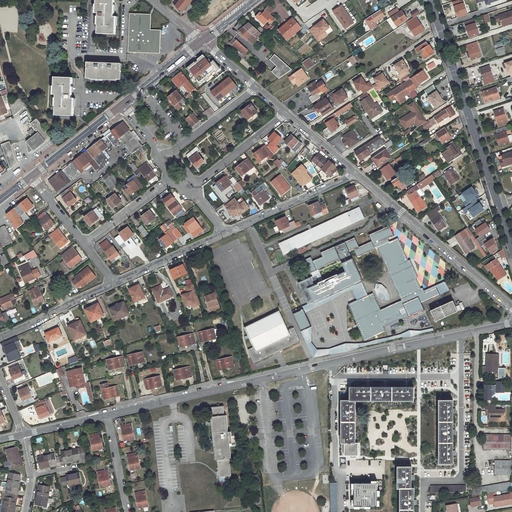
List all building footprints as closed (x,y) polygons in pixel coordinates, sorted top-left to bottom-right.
[(96,0),(96,5),(98,5),(98,8),(96,8),(96,13),(99,13),(98,21),(100,21),(100,25),(98,24),(98,34),(116,34),(116,25),(114,25),(114,22),(116,22),(116,17),(114,17),(114,9),(113,9),(113,6),(114,6),(114,0),(96,0)] [(177,0),(174,4),(183,12),(192,0),(177,0)] [(462,0),(461,0),(453,3),(458,17),(467,14),(462,0)] [(341,4),(331,11),(344,30),(353,23),(341,4)] [(493,4),(484,7),(486,14),(495,11),(493,4)] [(268,6),(265,10),(266,11),(270,15),(273,11),(268,6)] [(386,7),(370,17),(376,25),(382,22),(380,19),(390,13),(386,7)] [(392,12),(394,15),(401,11),(399,7),(392,12)] [(260,13),(256,17),(265,24),(268,21),(271,23),(275,19),(270,15),(266,11),(263,15),(260,13)] [(394,15),(391,17),(397,26),(407,19),(402,11),(401,11),(394,15)] [(511,11),(499,16),(501,21),(502,25),(509,24),(511,22),(511,11)] [(157,34),(148,34),(148,16),(130,15),(129,51),(156,52),(157,34)] [(148,16),(148,34),(157,34),(156,52),(160,52),(161,30),(150,30),(151,16),(148,16)] [(297,16),(293,19),(301,28),(305,25),(297,16)] [(413,18),(407,22),(416,36),(425,30),(416,16),(413,18)] [(329,27),(322,18),(307,30),(318,43),(327,36),(323,31),(329,27)] [(293,19),(280,30),(288,40),(301,28),(293,19)] [(474,19),(466,22),(467,26),(466,27),(469,37),(479,34),(474,19)] [(239,23),(235,28),(253,44),(258,39),(244,27),(239,23)] [(248,24),(244,27),(258,39),(258,40),(259,38),(257,36),(260,33),(248,24)] [(310,34),(303,40),(306,44),(313,38),(310,34)] [(234,39),(230,43),(244,55),(248,51),(234,39)] [(427,41),(417,48),(425,59),(435,53),(427,41)] [(476,42),(468,45),(469,49),(468,49),(469,53),(467,53),(469,57),(471,57),(472,60),(481,57),(476,42)] [(361,47),(351,54),(353,56),(354,58),(358,55),(364,51),(361,47)] [(272,72),(279,79),(292,70),(275,54),(270,60),(277,66),(272,72)] [(203,56),(187,67),(199,84),(207,79),(206,78),(219,69),(213,60),(209,64),(203,56)] [(353,56),(348,59),(351,62),(352,65),(357,62),(354,58),(353,56)] [(309,58),(303,62),(308,69),(314,65),(311,61),(309,58)] [(400,80),(408,75),(410,74),(408,70),(409,70),(403,61),(395,66),(400,75),(398,76),(400,80)] [(95,65),(90,64),(91,62),(87,62),(86,78),(121,80),(121,63),(117,63),(117,65),(112,65),(112,63),(95,63),(95,65)] [(400,75),(395,66),(392,68),(398,76),(400,75)] [(489,66),(480,69),(483,80),(493,77),(489,66)] [(301,69),(290,78),(293,82),(295,81),(296,83),(299,86),(309,79),(301,69)] [(422,72),(411,79),(415,86),(416,88),(421,85),(420,84),(427,79),(422,72)] [(179,74),(175,77),(176,78),(174,79),(180,87),(183,85),(189,92),(194,88),(182,73),(180,75),(179,74)] [(376,91),(389,83),(383,74),(382,75),(379,77),(374,80),(377,84),(373,87),(374,88),(376,91)] [(74,98),(71,98),(72,90),(70,90),(70,87),(72,87),(72,78),(55,77),(54,86),(56,86),(56,90),(54,90),(54,95),(56,95),(56,103),(58,103),(58,106),(56,106),(55,115),(73,116),(73,107),(72,107),(72,104),(74,104),(74,98)] [(229,77),(209,92),(218,103),(237,87),(229,77)] [(362,90),(365,94),(374,88),(373,87),(371,84),(368,85),(363,77),(355,82),(361,91),(362,90)] [(415,86),(411,79),(392,92),(398,101),(410,93),(408,91),(415,86)] [(435,86),(438,90),(448,83),(446,79),(435,86)] [(315,81),(307,86),(313,95),(310,97),(313,102),(320,98),(317,93),(326,87),(322,81),(317,85),(315,81)] [(433,86),(425,91),(437,108),(444,103),(433,86)] [(496,87),(482,92),(484,96),(482,96),(483,99),(484,99),(486,103),(499,98),(496,87)] [(334,93),(330,96),(335,104),(339,101),(340,102),(344,100),(348,97),(343,89),(335,94),(334,93)] [(182,106),(179,102),(183,99),(177,92),(175,93),(174,92),(170,95),(171,96),(169,98),(178,109),(182,106)] [(206,92),(203,94),(213,111),(217,109),(206,92)] [(370,96),(361,102),(367,112),(368,111),(369,113),(379,106),(377,103),(375,105),(370,96)] [(20,98),(11,105),(13,116),(27,106),(20,98)] [(326,98),(316,105),(319,109),(323,115),(333,108),(326,98)] [(350,103),(335,113),(338,116),(352,106),(350,103)] [(251,104),(242,111),(248,120),(250,118),(252,120),(258,115),(256,113),(258,112),(251,104)] [(379,106),(369,113),(373,118),(383,112),(379,106)] [(455,114),(450,107),(431,119),(428,122),(422,125),(426,131),(432,126),(437,123),(437,124),(449,116),(450,117),(455,114)] [(503,109),(494,112),(497,122),(498,122),(499,127),(509,124),(503,109)] [(192,114),(186,119),(192,127),(199,122),(192,114)] [(337,129),(335,126),(338,124),(334,119),(333,119),(331,116),(324,121),(328,127),(324,130),(324,132),(326,135),(327,136),(337,129)] [(354,117),(346,122),(348,127),(357,121),(354,117)] [(50,136),(37,119),(30,124),(38,133),(37,133),(44,141),(50,136)] [(123,122),(49,181),(58,192),(91,164),(97,172),(103,167),(102,165),(103,164),(108,160),(102,152),(107,148),(109,149),(114,145),(112,144),(119,138),(132,154),(142,146),(123,122)] [(497,134),(496,135),(500,145),(509,142),(507,136),(506,132),(509,130),(508,126),(496,130),(497,134)] [(445,128),(436,133),(443,144),(452,138),(445,128)] [(352,131),(343,137),(345,140),(348,144),(350,147),(359,141),(352,131)] [(27,141),(33,149),(44,141),(37,133),(27,141)] [(291,135),(285,143),(296,152),(302,144),(291,135)] [(379,136),(355,152),(360,160),(385,144),(387,148),(394,144),(391,140),(387,144),(385,141),(384,142),(379,136)] [(430,137),(420,144),(421,147),(432,140),(430,137)] [(226,141),(222,145),(224,147),(224,149),(226,152),(232,148),(226,141)] [(454,141),(447,146),(448,148),(453,145),(458,154),(461,152),(454,141)] [(7,142),(1,145),(10,168),(16,162),(10,145),(8,142),(7,142)] [(139,149),(142,154),(148,149),(145,145),(139,149)] [(261,148),(253,154),(260,162),(267,156),(269,158),(274,155),(266,145),(262,148),(261,148)] [(450,150),(443,154),(449,163),(462,155),(461,152),(458,154),(453,145),(448,148),(450,150)] [(197,147),(187,155),(196,167),(204,161),(198,153),(200,151),(197,147)] [(305,147),(300,153),(305,158),(310,151),(305,147)] [(385,150),(372,158),(378,167),(390,158),(385,150)] [(511,163),(511,152),(502,156),(503,159),(500,161),(501,165),(510,163),(510,164),(511,163)] [(337,170),(335,168),(336,167),(330,161),(328,162),(319,154),(313,161),(323,169),(322,170),(330,177),(337,170)] [(247,159),(236,168),(242,176),(253,167),(247,159)] [(278,159),(274,162),(279,167),(283,164),(278,159)] [(133,163),(130,165),(135,172),(133,173),(136,176),(141,172),(148,181),(156,175),(149,165),(148,166),(146,163),(138,170),(133,163)] [(389,165),(381,170),(387,180),(397,173),(396,172),(395,173),(389,165)] [(405,166),(399,170),(403,175),(409,171),(405,166)] [(453,168),(445,174),(449,180),(452,185),(460,179),(453,168)] [(112,175),(108,178),(115,187),(119,184),(112,175)] [(400,176),(392,182),(395,187),(397,186),(398,184),(400,187),(402,189),(407,186),(400,176)] [(424,180),(427,185),(434,180),(431,176),(424,180)] [(224,177),(216,184),(222,191),(230,185),(224,177)] [(108,178),(104,181),(111,190),(115,187),(108,178)] [(137,178),(125,187),(131,195),(143,186),(137,178)] [(284,180),(275,188),(281,195),(290,188),(284,180)] [(417,207),(416,208),(418,212),(427,207),(420,197),(424,195),(420,189),(427,185),(424,180),(407,192),(409,196),(408,197),(412,203),(413,202),(417,207)] [(237,182),(233,185),(239,193),(243,189),(237,182)] [(269,198),(264,191),(267,188),(264,184),(255,190),(258,194),(256,196),(254,197),(260,205),(269,198)] [(343,207),(362,198),(356,185),(345,190),(350,199),(341,203),(343,207)] [(67,189),(61,194),(64,198),(63,199),(69,207),(77,201),(67,189)] [(473,191),(466,195),(469,200),(476,211),(484,206),(477,195),(476,196),(473,191)] [(116,194),(107,200),(113,208),(121,202),(116,194)] [(163,200),(165,203),(175,215),(182,209),(171,194),(163,200)] [(30,218),(25,213),(33,206),(27,199),(7,215),(15,229),(30,218)] [(235,199),(226,206),(227,208),(236,201),(235,199)] [(243,199),(239,203),(243,209),(245,211),(249,208),(243,199)] [(236,201),(227,208),(232,214),(234,216),(234,217),(238,214),(239,213),(243,209),(239,203),(236,201)] [(318,202),(309,207),(313,215),(322,211),(324,215),(329,213),(326,204),(320,207),(318,202)] [(96,208),(84,217),(90,225),(102,216),(96,208)] [(357,208),(279,244),(284,254),(364,218),(362,213),(360,214),(357,208)] [(437,208),(427,214),(429,217),(439,211),(437,208)] [(144,215),(142,217),(147,225),(156,218),(150,211),(146,213),(144,215)] [(447,226),(439,215),(441,214),(439,211),(429,217),(438,231),(447,226)] [(44,212),(37,218),(39,221),(46,230),(54,224),(47,215),(46,215),(44,212)] [(286,217),(276,221),(280,230),(289,226),(291,230),(297,228),(295,223),(294,221),(288,224),(286,217)] [(203,230),(194,218),(186,224),(183,226),(189,233),(191,231),(195,236),(203,230)] [(170,220),(165,223),(168,226),(170,229),(169,230),(166,225),(163,228),(166,232),(168,234),(159,240),(166,248),(174,242),(177,239),(172,232),(175,230),(170,224),(172,223),(170,220)] [(480,220),(474,224),(477,229),(478,228),(482,234),(481,234),(484,239),(492,233),(485,223),(483,225),(480,220)] [(142,225),(136,230),(142,238),(144,237),(148,234),(142,225)] [(6,226),(0,228),(0,241),(2,247),(13,242),(6,226)] [(356,257),(377,247),(389,242),(388,239),(394,236),(390,226),(369,235),(372,242),(359,247),(355,238),(320,253),(322,257),(313,261),(311,257),(305,260),(311,273),(340,260),(342,263),(353,258),(350,252),(353,250),(356,257)] [(128,227),(120,233),(120,234),(125,240),(126,241),(134,235),(128,227)] [(455,236),(458,240),(460,243),(461,242),(465,248),(463,249),(466,253),(474,248),(468,238),(471,236),(469,233),(471,231),(469,228),(468,227),(455,236)] [(181,236),(176,228),(175,230),(172,232),(177,239),(181,236)] [(58,229),(50,235),(60,248),(68,242),(58,229)] [(120,234),(117,237),(121,243),(125,240),(120,234)] [(406,283),(398,265),(408,261),(398,238),(389,242),(377,247),(378,248),(400,298),(421,289),(416,278),(406,283)] [(490,254),(498,249),(492,239),(483,244),(490,254)] [(107,240),(100,245),(102,249),(110,243),(107,240)] [(110,243),(102,249),(105,252),(112,247),(110,243)] [(112,247),(105,252),(111,260),(114,259),(119,254),(113,246),(112,247)] [(72,247),(61,256),(70,266),(73,264),(74,265),(82,259),(72,247)] [(27,261),(37,256),(33,250),(24,255),(27,261)] [(9,263),(6,257),(0,260),(3,266),(9,263)] [(353,258),(342,263),(346,272),(338,275),(339,279),(349,274),(354,285),(361,282),(363,281),(353,258)] [(408,261),(398,265),(406,283),(416,278),(418,277),(410,260),(408,261)] [(491,270),(493,269),(496,275),(495,276),(498,280),(506,275),(496,260),(486,267),(489,272),(491,270)] [(27,264),(19,268),(25,282),(34,278),(29,268),(27,264)] [(182,265),(170,270),(174,280),(187,274),(182,265)] [(88,267),(80,274),(75,278),(81,286),(87,282),(88,283),(95,277),(88,267)] [(429,280),(439,278),(438,271),(428,273),(429,280)] [(60,273),(53,279),(57,286),(65,280),(65,279),(60,273)] [(320,288),(310,292),(313,301),(314,303),(354,285),(349,274),(339,279),(320,287),(320,288)] [(339,279),(338,275),(337,274),(320,281),(317,275),(311,277),(313,284),(314,286),(319,284),(320,287),(339,279)] [(311,277),(298,283),(308,304),(313,301),(310,292),(320,288),(320,287),(319,284),(314,286),(313,284),(311,277)] [(65,280),(60,283),(63,288),(68,284),(65,280)] [(401,300),(380,310),(376,312),(382,323),(401,315),(398,310),(404,307),(408,317),(424,310),(421,302),(449,290),(445,281),(424,291),(422,288),(421,289),(400,298),(401,300)] [(313,301),(308,304),(302,306),(304,310),(305,313),(311,309),(334,299),(342,293),(352,290),(357,300),(368,295),(361,282),(354,285),(314,303),(313,301)] [(199,302),(193,283),(185,286),(187,293),(182,295),(184,302),(185,301),(186,306),(199,302)] [(134,289),(131,291),(132,294),(131,294),(135,302),(145,298),(139,285),(133,287),(134,289)] [(160,286),(153,289),(159,303),(173,296),(169,288),(165,290),(166,292),(163,293),(160,286)] [(37,287),(29,291),(35,305),(44,301),(39,290),(39,291),(37,287)] [(214,293),(205,297),(209,308),(211,312),(219,309),(214,293)] [(382,323),(376,312),(380,310),(375,297),(373,293),(368,295),(357,300),(348,304),(365,341),(386,332),(382,323)] [(0,299),(0,301),(3,309),(12,305),(10,300),(12,299),(12,297),(9,298),(8,296),(0,299)] [(439,307),(431,311),(432,314),(436,321),(458,311),(453,301),(442,306),(439,307)] [(123,302),(110,309),(115,320),(117,320),(126,316),(129,314),(123,302)] [(98,304),(85,310),(91,322),(104,316),(98,304)] [(0,321),(4,320),(5,323),(10,321),(6,313),(2,315),(0,310),(0,321)] [(305,313),(304,310),(293,314),(301,331),(311,326),(305,313)] [(279,311),(245,327),(254,347),(248,350),(254,363),(275,353),(279,351),(300,341),(294,328),(289,331),(279,311)] [(79,319),(75,321),(76,323),(68,326),(74,340),(86,334),(79,319)] [(311,342),(311,326),(301,331),(312,358),(347,352),(367,345),(378,343),(401,337),(410,337),(418,334),(433,331),(432,329),(421,331),(410,330),(400,334),(388,338),(378,339),(367,343),(345,343),(329,349),(319,350),(311,342)] [(58,328),(46,333),(49,341),(62,336),(58,328)] [(214,329),(198,333),(200,342),(204,341),(216,339),(214,329)] [(193,334),(178,337),(180,347),(191,345),(191,344),(195,343),(193,334)] [(20,356),(18,352),(22,350),(18,341),(15,342),(14,339),(10,342),(11,344),(5,347),(10,360),(20,356)] [(142,352),(127,356),(129,365),(133,364),(145,362),(142,352)] [(487,355),(486,373),(498,374),(499,364),(496,364),(496,355),(487,355)] [(122,357),(106,360),(109,370),(120,368),(120,367),(124,366),(122,357)] [(232,357),(216,361),(218,370),(222,369),(222,370),(234,367),(232,357)] [(18,366),(9,370),(15,383),(25,378),(24,375),(26,374),(24,371),(21,372),(18,366)] [(189,367),(174,371),(176,380),(188,378),(188,377),(191,376),(189,367)] [(85,383),(81,368),(66,372),(70,386),(73,385),(74,386),(77,385),(82,384),(85,383)] [(160,376),(144,380),(146,389),(150,388),(150,389),(162,386),(160,376)] [(495,382),(495,385),(484,385),(483,400),(491,401),(491,393),(504,393),(505,382),(495,382)] [(116,397),(115,396),(119,395),(117,386),(108,388),(107,383),(101,385),(104,399),(116,397)] [(27,387),(18,391),(24,405),(33,402),(27,387)] [(355,443),(355,401),(380,401),(414,401),(414,388),(405,388),(401,388),(384,388),(380,388),(366,388),(362,388),(350,388),(350,401),(342,401),(342,443),(344,443),(344,456),(358,456),(358,443),(355,443)] [(47,400),(44,401),(50,414),(53,412),(47,400)] [(440,400),(440,464),(453,464),(453,455),(453,452),(453,434),(453,431),(453,413),(453,409),(453,401),(440,400)] [(44,401),(35,405),(41,418),(50,414),(44,401)] [(496,405),(486,405),(486,410),(489,410),(489,414),(489,421),(494,421),(494,420),(495,420),(504,420),(505,420),(505,410),(496,410),(496,405)] [(229,444),(229,436),(230,436),(231,436),(231,432),(228,432),(227,415),(224,416),(223,406),(211,408),(212,416),(210,417),(215,460),(217,460),(218,473),(219,478),(231,476),(229,459),(231,459),(229,444)] [(131,424),(122,425),(122,429),(122,430),(124,441),(134,439),(131,424)] [(99,433),(90,435),(93,451),(103,449),(101,437),(100,437),(99,433)] [(484,435),(484,449),(511,449),(511,435),(484,435)] [(17,447),(7,450),(11,469),(23,466),(22,462),(21,462),(19,456),(17,447)] [(75,462),(74,461),(77,460),(81,459),(81,458),(86,457),(84,448),(79,450),(78,448),(68,450),(71,461),(71,463),(75,462)] [(68,450),(61,452),(62,456),(59,457),(61,465),(64,464),(64,463),(71,461),(68,450)] [(55,453),(48,455),(50,466),(57,464),(57,466),(61,465),(59,457),(56,457),(55,453)] [(129,459),(128,459),(130,470),(140,468),(137,453),(128,455),(129,459)] [(48,455),(37,457),(40,468),(43,467),(46,467),(47,468),(50,467),(50,466),(48,455)] [(495,461),(495,475),(511,475),(511,461),(495,461)] [(398,467),(398,488),(401,488),(400,511),(413,511),(414,504),(414,501),(414,488),(411,488),(411,479),(411,476),(411,467),(398,467)] [(107,470),(98,472),(101,487),(111,485),(108,474),(107,470)] [(67,477),(61,478),(63,486),(68,485),(69,486),(82,483),(80,472),(66,475),(67,477)] [(21,482),(19,482),(20,479),(20,475),(10,473),(8,483),(19,485),(20,485),(21,482)] [(510,482),(473,489),(472,496),(511,489),(510,482)] [(19,492),(17,492),(19,485),(8,483),(6,493),(18,496),(19,492)] [(376,484),(354,484),(354,506),(376,505),(376,484)] [(37,491),(36,495),(49,497),(50,487),(40,485),(39,488),(39,492),(37,491)] [(145,491),(135,493),(136,496),(136,497),(138,508),(148,506),(145,491)] [(511,492),(510,493),(510,494),(493,497),(493,493),(488,494),(489,504),(494,503),(495,507),(511,504),(511,503),(511,492)] [(6,493),(4,504),(15,506),(16,499),(17,499),(18,496),(6,493)] [(36,495),(36,498),(37,499),(37,501),(36,505),(47,507),(49,497),(36,495)] [(479,497),(469,499),(471,507),(480,505),(479,497)]
